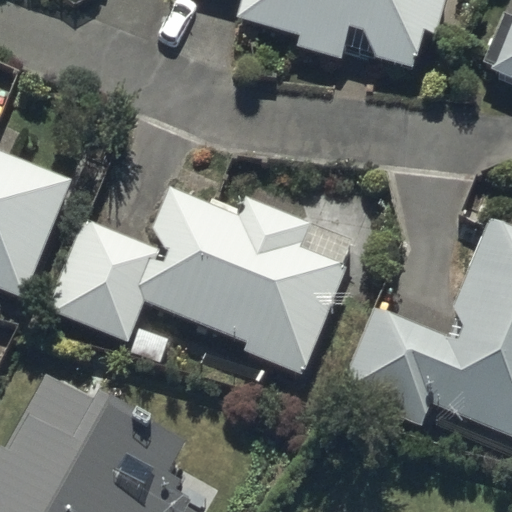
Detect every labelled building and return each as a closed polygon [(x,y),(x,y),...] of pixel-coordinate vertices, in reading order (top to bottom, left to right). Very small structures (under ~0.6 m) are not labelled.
[(244,0),(238,22),(301,39),(298,48),(343,60),(348,44),(375,52),(373,58),(417,69),(426,34),(437,37),(446,0),(244,0)] [(511,14),(505,12),(483,60),(493,65),(492,69),(511,77),(511,14)] [(0,288),(27,298),(73,174),(0,147),(0,288)] [(84,219),(45,311),(125,343),(141,302),(246,343),(243,351),(303,376),(347,268),(341,266),(352,239),(247,197),(240,215),(168,187),(153,226),(162,243),(160,249),(84,219)] [(511,222),(491,215),(448,331),(373,304),(339,396),(421,426),(428,407),(511,437),(511,222)] [(105,406),(49,376),(0,461),(0,511),(176,511),(169,508),(175,496),(164,490),(181,459),(100,414),(105,406)]
